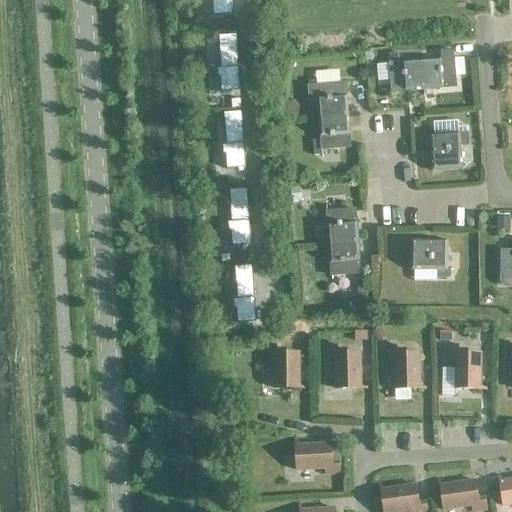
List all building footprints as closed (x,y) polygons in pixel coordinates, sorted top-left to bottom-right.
[(209,0),(209,2),(212,2),(212,18),(231,17),(229,0),(209,0)] [(220,70),(217,70),(217,78),(219,78),(220,94),(238,93),(236,37),(218,38),(220,70)] [(441,61),(421,63),(423,91),(455,88),(452,60),(451,50),(440,51),(441,61)] [(398,55),(388,56),(389,65),(399,65),(398,55)] [(423,91),(421,63),(399,65),(389,65),(392,94),(423,91)] [(318,100),(319,119),(347,117),(345,85),(317,87),(316,82),(308,83),(309,100),(318,100)] [(239,100),(230,101),(231,110),(240,109),(239,100)] [(284,104),(283,119),(292,120),(296,117),(297,109),(294,105),(284,104)] [(225,147),(221,147),(222,155),(224,155),(225,171),(243,170),(240,114),(223,115),(225,147)] [(322,156),(321,151),(350,149),(347,117),(319,119),(321,140),(312,141),(313,157),(322,156)] [(466,134),(430,137),(433,171),(461,169),(459,148),(467,147),(466,134)] [(298,190),(288,191),(289,203),(299,202),(298,190)] [(230,227),(226,227),(226,234),(229,234),(230,249),(248,249),(244,191),(227,192),(229,221),(230,227)] [(328,246),(357,244),(354,212),(326,214),(328,246)] [(507,218),(495,218),(495,233),(507,233),(507,218)] [(445,243),(413,242),(413,271),(413,281),(425,281),(425,271),(436,272),(436,280),(450,280),(450,272),(444,272),(445,243)] [(359,275),(357,244),(328,246),(331,277),(359,275)] [(511,252),(501,252),(501,263),(505,263),(505,279),(511,279),(511,252)] [(236,301),(232,301),(232,309),(235,309),(236,325),(254,324),(251,268),(234,269),(236,301)] [(366,287),(355,287),(356,301),(367,301),(366,287)] [(265,312),(256,313),(256,322),(266,322),(265,312)] [(378,330),(370,335),(377,345),(384,340),(378,330)] [(439,332),(438,341),(450,342),(451,333),(439,332)] [(365,335),(352,335),(352,344),(365,344),(365,335)] [(299,390),(299,354),(280,355),(280,347),(268,348),(268,361),(274,361),(274,390),(299,390)] [(335,390),(361,390),(360,355),(341,355),(341,348),(328,348),(329,362),(335,362),(335,390)] [(393,362),(394,391),(419,390),(419,355),(400,356),(400,348),(387,349),(388,362),(393,362)] [(455,390),(480,391),(480,355),(462,355),(462,348),(449,348),(449,361),(455,361),(455,390)] [(331,464),(330,445),(295,447),(296,472),(325,471),(325,477),(339,476),(338,464),(331,464)] [(511,481),(499,483),(503,508),(511,506),(511,481)] [(474,482),(439,487),(443,511),(472,508),(472,511),(485,511),(486,511),(484,499),(477,501),(474,482)] [(380,491),(383,511),(426,511),(425,504),(418,505),(415,486),(380,491)]
